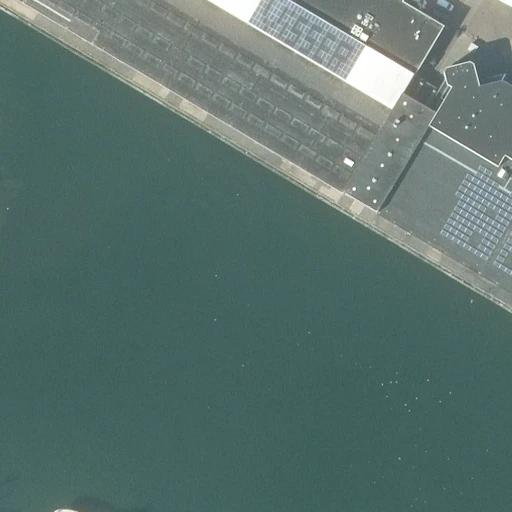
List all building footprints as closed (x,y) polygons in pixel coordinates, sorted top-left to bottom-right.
[(392,113),(202,0),(15,0),(16,0),(84,41),(188,102),(343,195),(343,194),(392,113)] [(202,0),(392,113),(402,97),(411,83),(414,78),(364,48),(282,0),(202,0)] [(392,0),(282,0),(364,48),(392,0)] [(414,78),(415,76),(443,28),(395,0),(392,0),(364,48),(414,78)] [(511,81),(504,76),(503,77),(477,84),(473,67),(469,65),(445,70),(443,74),(444,81),(438,91),(415,76),(414,78),(411,83),(402,97),(392,113),(343,194),(511,294),(511,81)]
